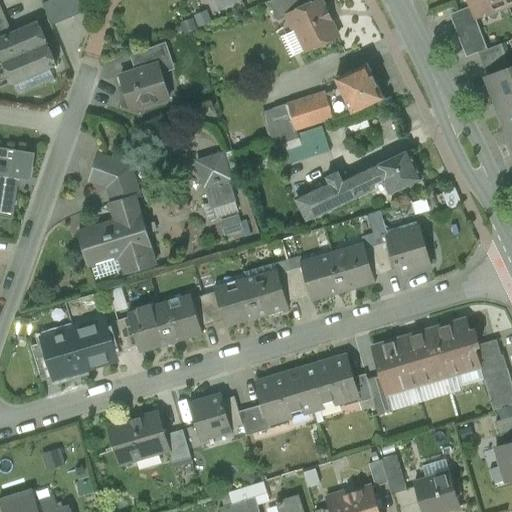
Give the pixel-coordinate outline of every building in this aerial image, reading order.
[(52,0),(51,0),(43,4),(52,26),(62,22),(52,0)] [(77,0),(52,0),(62,22),(83,13),(77,0)] [(215,0),(220,8),(239,0),(215,0)] [(302,0),(273,0),(268,2),(277,21),(289,15),(289,14),(305,6),(302,0)] [(318,0),(305,6),(289,14),(289,15),(306,51),(337,36),(329,20),(331,19),(326,8),(324,9),(319,0),(318,0)] [(511,0),(464,0),(465,0),(467,1),(468,1),(471,7),(474,15),(476,16),(493,9),(492,7),(499,4),(501,8),(511,3),(511,0)] [(471,7),(450,15),(466,58),(479,53),(487,50),(474,15),(471,7)] [(12,34),(0,38),(0,56),(2,63),(46,44),(37,23),(12,34)] [(7,23),(0,26),(0,38),(12,34),(7,23)] [(163,43),(130,56),(135,72),(159,65),(159,66),(169,63),(163,43)] [(46,44),(2,63),(12,84),(13,84),(18,96),(54,80),(49,68),(55,65),(46,44)] [(487,50),(479,53),(483,64),(506,55),(502,44),(487,50)] [(506,55),(483,64),(488,76),(511,67),(506,55)] [(367,64),(336,79),(342,93),(352,113),(373,103),(384,98),(367,64)] [(135,72),(120,77),(125,94),(121,107),(140,113),(143,106),(164,99),(159,84),(164,82),(159,66),(159,65),(135,72)] [(488,76),(486,77),(497,104),(511,97),(511,66),(511,67),(488,76)] [(326,122),(334,119),(328,100),(326,92),(288,103),(296,131),(326,122)] [(342,93),(328,100),(334,119),(352,113),(342,93)] [(511,97),(497,104),(507,131),(511,128),(511,97)] [(393,118),(384,98),(373,103),(383,123),(393,118)] [(281,136),(296,131),(288,103),(273,107),(281,136)] [(296,131),(281,136),(290,161),(334,148),(326,122),(296,131)] [(0,215),(11,217),(17,176),(29,178),(33,155),(0,150),(0,215)] [(408,151),(343,183),(338,172),(326,178),(329,184),(331,184),(332,188),(339,205),(374,189),(372,185),(383,180),(390,195),(421,178),(408,151)] [(225,154),(197,163),(204,190),(230,183),(232,182),(225,154)] [(129,167),(98,156),(89,180),(108,187),(109,191),(134,183),(129,167)] [(230,183),(204,190),(210,209),(236,202),(230,183)] [(329,184),(297,200),(306,221),(339,205),(332,188),(331,184),(329,184)] [(134,196),(110,204),(115,221),(78,233),(83,248),(84,247),(90,266),(92,265),(96,279),(95,279),(96,280),(118,273),(120,269),(117,257),(126,255),(131,272),(155,265),(150,247),(151,247),(140,213),(139,214),(134,196)] [(419,226),(387,235),(396,268),(398,275),(399,275),(399,273),(409,270),(409,271),(429,265),(429,266),(430,266),(419,226)] [(388,241),(376,245),(384,271),(396,268),(388,241)] [(363,248),(334,257),(333,253),(332,253),(343,292),(344,291),(344,290),(353,288),(354,288),(373,282),(373,283),(374,282),(372,275),(364,248),(363,244),(362,244),(363,248)] [(376,245),(364,248),(372,275),(384,271),(376,245)] [(332,257),(302,267),(301,263),(300,263),(301,267),(310,295),(312,301),(313,301),(312,300),(332,294),(342,291),(342,292),(343,292),(332,253),(331,254),(332,257)] [(301,267),(290,270),(298,299),(310,295),(301,267)] [(276,273),(248,282),(247,278),(245,279),(257,318),(258,318),(258,317),(287,308),(287,309),(289,308),(287,302),(278,274),(277,269),(275,270),(276,273)] [(290,270),(278,274),(287,302),(298,299),(290,270)] [(245,283),(217,291),(216,287),(214,288),(224,320),(226,327),(228,327),(227,326),(256,317),(256,318),(257,318),(245,279),(244,279),(245,283)] [(215,292),(203,295),(212,324),(224,320),(215,292)] [(190,299),(162,308),(161,304),(159,304),(171,344),(172,343),(200,334),(201,335),(203,334),(201,327),(192,299),(191,295),(189,295),(190,299)] [(203,295),(192,299),(201,327),(212,324),(203,295)] [(159,308),(131,317),(130,313),(128,314),(129,318),(138,346),(140,353),(142,352),(141,352),(170,343),(170,344),(171,344),(159,304),(158,305),(159,308)] [(129,318),(117,321),(126,350),(138,346),(129,318)] [(466,320),(432,330),(446,376),(480,366),(481,366),(475,347),(480,346),(479,345),(475,330),(470,332),(466,320)] [(104,325),(75,334),(74,330),(73,330),(85,369),(86,369),(86,368),(115,359),(115,360),(117,360),(115,353),(106,325),(105,321),(103,321),(104,325)] [(126,350),(117,321),(106,325),(115,353),(126,350)] [(71,325),(41,334),(43,339),(42,339),(52,372),(54,379),(55,378),(55,377),(84,369),(84,370),(85,369),(73,330),(71,325)] [(432,330),(371,348),(379,376),(385,395),(386,394),(446,376),(432,330)] [(496,340),(479,345),(480,346),(475,347),(481,366),(480,366),(482,376),(507,369),(503,355),(501,356),(496,340)] [(43,343),(31,347),(40,376),(52,372),(43,343)] [(299,372),(273,379),(273,378),(255,383),(261,405),(267,424),(268,424),(286,418),(286,417),(310,410),(311,411),(315,410),(314,409),(337,402),(338,403),(357,397),(358,397),(353,378),(346,356),(328,362),(328,363),(302,371),(302,369),(298,370),(299,372)] [(511,385),(507,369),(482,376),(493,411),(511,405),(511,385)] [(365,374),(353,378),(358,397),(357,397),(358,403),(373,398),(367,380),(365,374)] [(385,395),(379,376),(367,380),(373,398),(378,415),(391,411),(386,394),(385,395)] [(208,398),(189,403),(188,402),(188,403),(200,442),(202,442),(201,438),(228,429),(230,433),(232,433),(230,429),(222,400),(220,393),(218,394),(219,396),(208,399),(208,398)] [(234,397),(222,400),(230,429),(243,425),(239,412),(234,397)] [(261,405),(239,412),(243,425),(246,436),(269,429),(268,424),(267,424),(261,405)] [(157,412),(112,425),(119,450),(129,447),(133,460),(166,450),(168,450),(164,436),(157,412)] [(511,418),(496,423),(500,437),(511,433),(511,418)] [(182,430),(164,436),(168,450),(166,450),(170,463),(191,457),(182,430)] [(511,443),(496,448),(507,483),(511,481),(511,443)] [(407,490),(396,456),(381,461),(388,483),(391,495),(407,490)] [(381,461),(368,464),(375,487),(388,483),(381,461)] [(449,473),(414,484),(422,511),(443,511),(460,507),(449,473)] [(379,511),(371,486),(345,494),(344,492),(326,498),(329,507),(330,511),(379,511)] [(62,511),(58,511),(54,497),(36,503),(32,491),(0,501),(0,502),(3,511),(70,511),(69,510),(62,511)] [(258,511),(254,498),(231,505),(233,511),(258,511)] [(302,511),(298,499),(277,505),(279,511),(302,511)]
